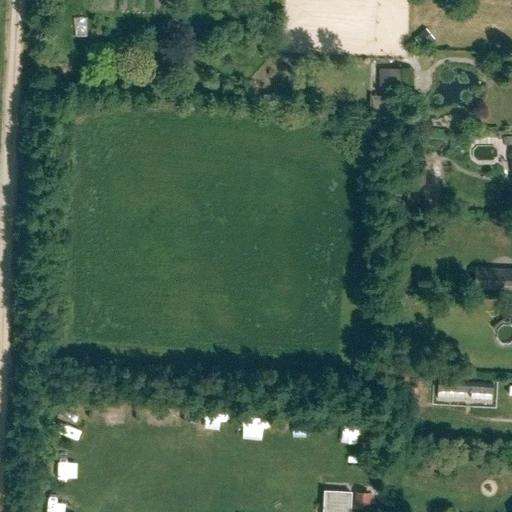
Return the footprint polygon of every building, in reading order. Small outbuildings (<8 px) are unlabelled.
[(421,33),(414,39),(422,49),(429,43),(421,33)] [(413,70),(379,70),(379,93),(413,93),(413,70)] [(511,291),(511,269),(474,268),(473,289),(511,291)] [(437,377),(436,390),(492,392),(492,380),(437,377)] [(415,408),(416,387),(402,387),(402,407),(415,408)] [(348,511),(350,492),(323,491),(321,511),(348,511)] [(371,493),(356,493),(355,504),(370,505),(371,493)]
